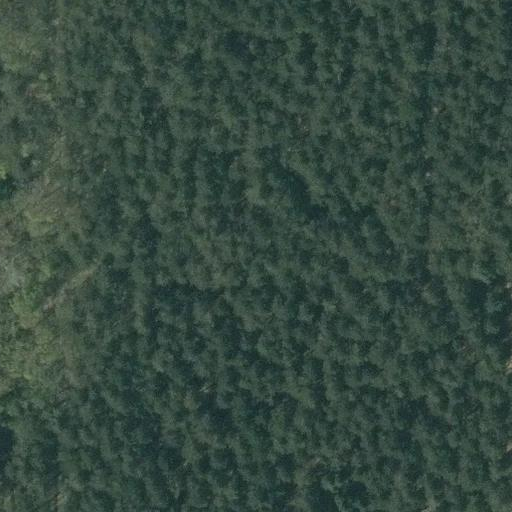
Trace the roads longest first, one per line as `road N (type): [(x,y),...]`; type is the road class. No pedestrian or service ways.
road 1 (track): [(62,255),(438,252)]
road 2 (unknown): [(62,255),(60,0)]
road 3 (track): [(438,252),(436,0)]
road 4 (unknown): [(50,511),(66,330)]
road 5 (track): [(507,252),(511,372)]
